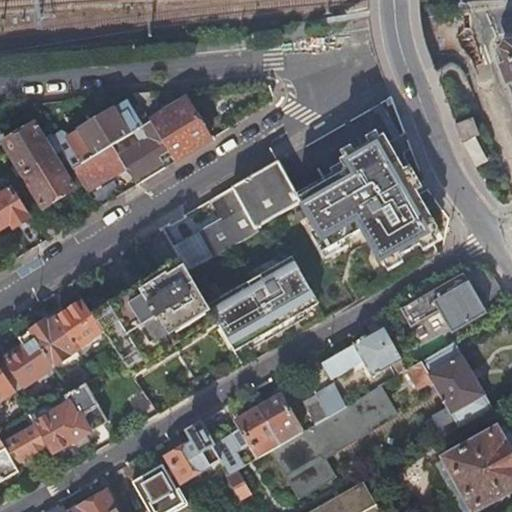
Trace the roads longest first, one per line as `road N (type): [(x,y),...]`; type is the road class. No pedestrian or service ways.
road 1 (residential): [(12,511),(498,240)]
road 2 (residential): [(321,50),(327,91),(303,125),(0,307)]
road 3 (residential): [(0,81),(321,50)]
road 4 (residential): [(498,240),(445,166),(400,46),(394,0)]
road 5 (residential): [(467,27),(321,50)]
road 6 (residential): [(511,139),(467,27)]
